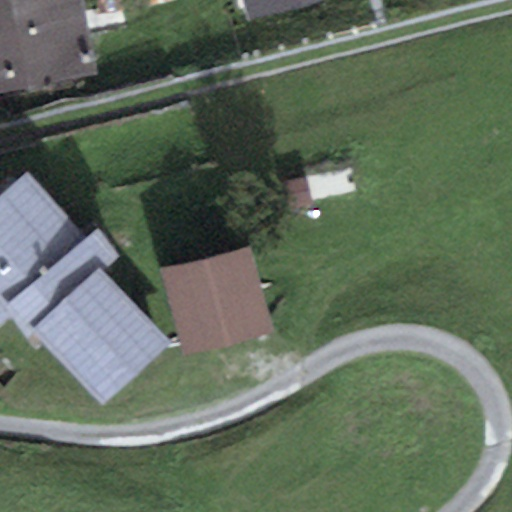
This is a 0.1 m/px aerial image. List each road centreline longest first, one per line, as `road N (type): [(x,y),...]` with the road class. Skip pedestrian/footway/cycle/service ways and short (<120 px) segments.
road 1 (track): [(453,511),(480,488),(500,413),(481,379),(455,356),(407,338),(345,349),(189,428),(132,437),(0,426)]
road 2 (track): [(0,139),(511,10)]
